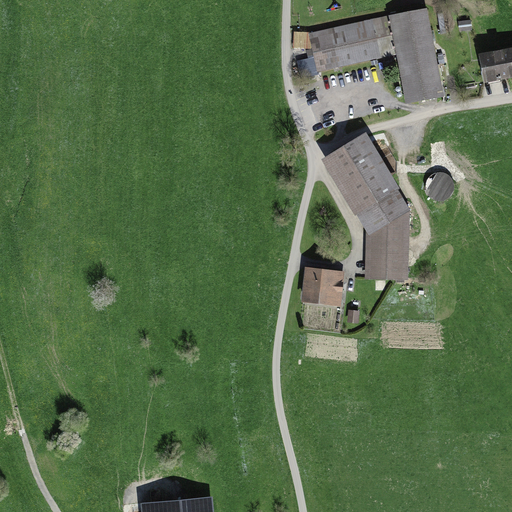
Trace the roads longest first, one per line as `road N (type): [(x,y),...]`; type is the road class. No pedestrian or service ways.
road 1 (unclassified): [(312,157),(276,356),(302,511)]
road 2 (unclassified): [(511,99),(353,134),(312,157)]
road 3 (unclassified): [(287,0),(288,82),(312,157)]
